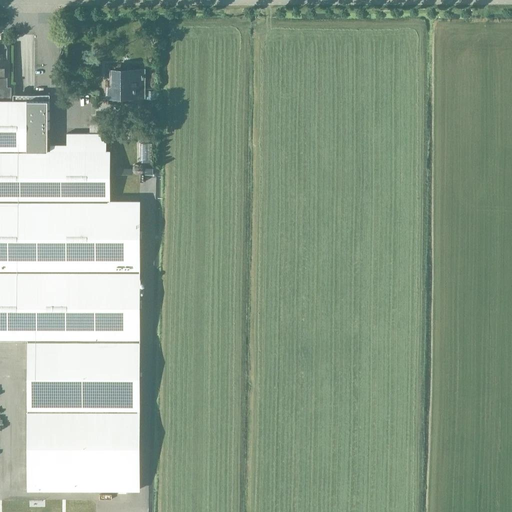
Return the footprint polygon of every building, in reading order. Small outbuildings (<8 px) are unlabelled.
[(30,62),(31,35),(15,34),(14,62),(30,62)] [(108,96),(144,96),(144,70),(130,70),(130,75),(125,75),(125,74),(113,74),(112,88),(108,88),(108,96)] [(0,339),(138,340),(139,200),(109,200),(109,150),(105,150),(105,133),(67,133),(67,150),(48,150),(48,100),(0,100),(0,339)] [(105,129),(104,120),(90,121),(91,129),(105,129)] [(0,490),(138,490),(138,340),(0,339),(0,490)]
